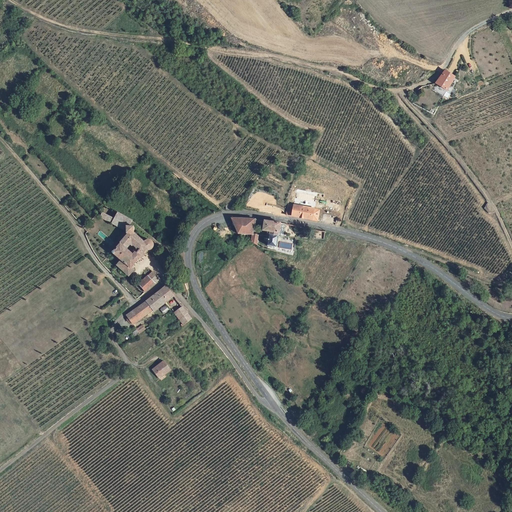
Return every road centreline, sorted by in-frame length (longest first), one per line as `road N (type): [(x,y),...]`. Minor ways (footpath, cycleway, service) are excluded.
road 1 (tertiary): [(271,403),(189,269),(188,248),(207,220),(258,215),(367,237),(511,318)]
road 2 (track): [(401,90),(271,55),(75,31),(9,0)]
road 3 (residential): [(117,380),(126,360),(112,325),(168,281),(271,403)]
road 4 (track): [(136,304),(0,137)]
road 5 (track): [(511,247),(488,198),(401,90)]
road 6 (tertiary): [(381,511),(271,403)]
road 7 (unclassified): [(0,472),(117,380)]
road 8 (track): [(511,11),(478,24),(431,81),(401,90)]
road 9 (track): [(398,248),(500,284),(511,276)]
